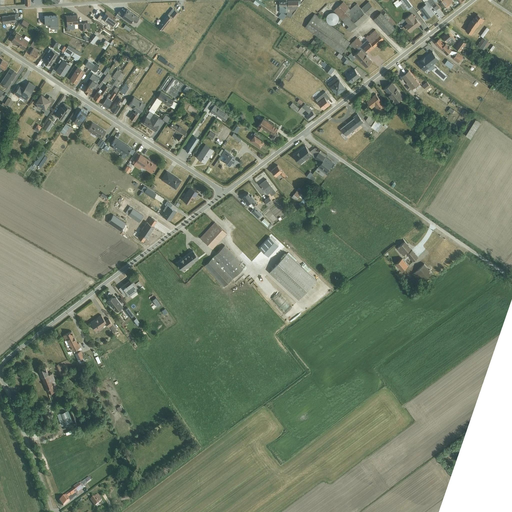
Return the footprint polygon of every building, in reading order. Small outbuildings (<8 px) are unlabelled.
[(288,9),(289,9),(297,9),(299,6),(299,4),(301,3),(301,0),(288,1),(288,9)] [(406,8),(401,0),(399,1),(398,0),(396,0),(393,3),(397,7),(400,5),(404,10),(406,8)] [(400,0),(401,0),(406,8),(408,10),(413,6),(407,0),(400,0)] [(422,0),(426,4),(420,9),(424,15),(422,16),(425,20),(434,14),(430,8),(432,6),(431,5),(435,3),(432,0),(422,0)] [(286,12),(287,1),(278,1),(278,5),(280,5),(280,9),(282,9),(282,11),(281,12),(278,17),(283,20),(287,15),(283,12),(286,12)] [(343,1),(334,10),(349,26),(347,29),(350,32),(376,9),(369,1),(361,8),(357,3),(350,9),(343,1)] [(96,9),(99,23),(107,21),(104,7),(96,9)] [(127,9),(122,16),(130,22),(132,20),(136,22),(139,18),(127,9)] [(381,12),(373,19),(388,35),(395,27),(393,25),(395,23),(386,13),(383,15),(381,12)] [(18,13),(2,16),(3,23),(16,22),(16,21),(17,21),(17,19),(19,19),(18,13)] [(315,13),(305,27),(342,54),(351,42),(343,36),(344,34),(315,13)] [(412,13),(405,19),(408,23),(405,25),(410,32),(421,24),(412,13)] [(172,18),(168,14),(158,27),(162,30),(172,18)] [(469,26),(466,30),(472,34),(478,25),(479,26),(481,23),(482,24),(485,19),(478,14),(475,18),(474,18),(471,22),(471,21),(468,25),(469,26)] [(77,15),(66,15),(67,28),(75,27),(75,28),(78,28),(77,15)] [(29,22),(24,19),(22,18),(18,22),(20,24),(25,28),(29,22)] [(367,39),(375,47),(384,39),(375,29),(369,35),(368,35),(365,37),(367,39)] [(448,31),(442,36),(447,42),(451,45),(456,41),(448,31)] [(16,32),(11,41),(23,49),(30,38),(26,35),(24,37),(16,32)] [(96,35),(90,42),(93,44),(99,37),(96,35)] [(375,47),(367,39),(363,43),(357,37),(349,45),(353,50),(355,49),(356,50),(357,48),(359,50),(355,55),(366,67),(372,61),(366,54),(375,47)] [(483,37),(478,45),(484,50),(486,47),(487,47),(490,43),(488,41),(483,37)] [(33,47),(29,54),(35,58),(36,57),(39,59),(42,55),(38,53),(40,50),(34,46),(38,40),(35,38),(30,45),(33,47)] [(50,45),(50,46),(52,47),(52,46),(54,47),(58,42),(54,39),(53,40),(50,44),(50,45)] [(439,39),(435,42),(441,48),(447,54),(448,53),(456,55),(453,59),(458,62),(463,56),(458,52),(452,50),(446,43),(445,44),(439,39)] [(461,39),(455,47),(461,51),(466,43),(461,39)] [(67,47),(80,56),(82,53),(69,44),(67,47)] [(491,44),(489,49),(504,55),(506,51),(491,44)] [(67,47),(64,52),(63,52),(69,56),(70,54),(73,56),(72,58),(77,61),(80,56),(67,47)] [(51,49),(44,60),(47,61),(46,63),(47,63),(47,64),(48,64),(50,65),(58,53),(51,49)] [(432,51),(418,62),(424,71),(439,60),(432,51)] [(339,52),(337,56),(347,64),(350,60),(339,52)] [(90,58),(85,65),(91,69),(97,62),(90,58)] [(0,60),(0,70),(0,71),(2,68),(4,69),(8,64),(7,63),(2,59),(1,61),(0,60)] [(63,60),(57,70),(63,74),(70,64),(71,65),(72,63),(69,61),(68,63),(63,60)] [(448,60),(445,64),(451,68),(454,64),(448,60)] [(325,61),(323,64),(326,66),(324,69),(331,74),(335,68),(325,61)] [(78,67),(70,79),(77,83),(84,71),(78,67)] [(10,68),(0,83),(6,87),(16,72),(10,68)] [(116,79),(121,72),(122,70),(119,68),(118,70),(117,69),(113,76),(116,79)] [(354,68),(345,74),(352,82),(360,75),(354,68)] [(156,82),(161,73),(155,69),(150,79),(156,82)] [(409,71),(402,76),(407,82),(406,83),(411,89),(419,84),(409,71)] [(121,72),(116,79),(120,81),(125,74),(121,72)] [(93,88),(96,84),(97,82),(94,80),(97,76),(92,73),(89,78),(92,80),(84,91),(89,94),(93,88)] [(108,73),(102,81),(105,83),(111,75),(108,73)] [(337,77),(329,83),(337,94),(345,87),(337,77)] [(19,85),(15,93),(19,96),(20,95),(26,99),(35,85),(29,81),(24,88),(19,85)] [(427,81),(422,85),(428,92),(432,88),(427,81)] [(392,82),(384,88),(396,103),(404,97),(392,82)] [(98,91),(93,97),(98,101),(100,98),(101,99),(111,85),(108,83),(102,90),(100,89),(98,91)] [(109,94),(102,104),(107,107),(119,88),(116,87),(111,95),(109,94)] [(134,100),(140,104),(146,95),(135,89),(127,105),(130,107),(134,100)] [(325,91),(316,99),(324,109),(330,103),(327,100),(330,97),(325,91)] [(163,119),(162,119),(153,113),(162,101),(174,108),(177,103),(160,92),(151,106),(150,105),(148,107),(150,108),(148,110),(150,111),(142,123),(155,131),(163,119)] [(48,105),(52,97),(49,95),(47,98),(41,94),(36,102),(38,104),(36,106),(37,106),(38,108),(42,109),(44,111),(43,112),(47,114),(50,110),(46,108),(48,105)] [(373,97),(367,102),(372,108),(375,106),(378,109),(381,113),(387,108),(376,94),(373,96),(373,97)] [(3,101),(1,104),(5,107),(6,105),(9,106),(9,105),(10,106),(14,100),(11,99),(11,98),(8,97),(4,102),(3,101)] [(119,97),(110,109),(116,112),(120,106),(118,104),(122,99),(119,97)] [(208,108),(212,102),(210,100),(203,110),(205,112),(208,108)] [(212,102),(208,108),(213,112),(212,113),(214,115),(215,113),(225,120),(229,114),(212,102)] [(293,102),(290,106),(297,112),(301,108),(295,103),(294,103),(293,102)] [(305,103),(302,107),(307,110),(305,112),(307,114),(307,115),(310,119),(316,115),(313,110),(305,103)] [(60,106),(55,113),(60,116),(59,117),(63,120),(71,108),(64,104),(62,107),(60,106)] [(119,114),(126,116),(129,107),(123,105),(119,114)] [(81,109),(74,120),(80,124),(87,113),(81,109)] [(355,118),(341,128),(346,135),(364,122),(358,114),(354,117),(355,118)] [(370,114),(366,120),(369,123),(371,125),(375,118),(370,114)] [(265,128),(269,131),(273,134),(271,138),(275,141),(276,140),(277,141),(278,139),(277,137),(279,135),(275,132),(278,128),(263,118),(262,118),(261,120),(261,122),(257,127),(262,130),(264,127),(265,128)] [(49,119),(43,128),(47,131),(53,122),(49,119)] [(377,119),(371,127),(378,131),(383,124),(377,119)] [(476,119),(466,135),(471,139),(481,123),(476,119)] [(92,122),(87,130),(101,138),(106,131),(92,122)] [(172,122),(169,127),(175,131),(175,132),(177,133),(177,132),(179,134),(176,138),(181,141),(187,132),(181,129),(182,127),(179,125),(179,126),(172,122)] [(66,123),(60,131),(68,136),(73,128),(66,123)] [(210,131),(207,136),(212,139),(215,134),(210,131)] [(253,137),(251,139),(261,146),(264,141),(263,141),(265,138),(255,132),(252,137),(253,137)] [(234,133),(231,136),(240,141),(242,138),(234,133)] [(188,147),(186,150),(190,153),(199,139),(194,135),(187,146),(188,147)] [(129,152),(131,148),(115,138),(111,144),(114,145),(112,148),(122,154),(121,156),(124,158),(129,152)] [(205,144),(197,158),(205,163),(214,150),(205,144)] [(312,154),(310,151),(306,145),(293,155),(300,164),(312,154)] [(310,151),(312,154),(315,158),(319,152),(315,147),(310,151)] [(222,149),(218,154),(221,156),(219,158),(224,161),(224,160),(227,162),(226,164),(230,166),(231,164),(236,167),(239,162),(234,158),(235,157),(229,154),(230,153),(224,150),(222,149)] [(36,160),(33,163),(37,165),(45,153),(43,151),(36,160)] [(319,152),(315,158),(320,161),(317,165),(318,166),(326,156),(319,152)] [(134,163),(140,154),(138,153),(132,162),(134,163)] [(140,154),(134,163),(133,165),(140,169),(142,167),(152,173),(157,165),(140,154)] [(326,156),(318,166),(318,167),(326,173),(334,163),(326,156)] [(278,165),(272,170),(277,176),(280,174),(283,178),(284,177),(286,179),(288,177),(278,165)] [(167,172),(162,180),(175,189),(181,181),(167,172)] [(267,179),(260,184),(268,194),(270,192),(272,195),(276,192),(267,179)] [(190,187),(182,199),(188,203),(190,199),(192,200),(194,198),(198,192),(190,187)] [(299,188),(292,197),(296,201),(299,196),(302,198),(306,193),(299,188)] [(255,207),(253,209),(251,211),(260,219),(264,215),(262,214),(263,213),(256,207),(255,205),(258,202),(255,198),(254,199),(251,195),(251,196),(248,193),(243,197),(248,204),(249,204),(251,202),(255,207)] [(269,196),(264,200),(268,205),(273,201),(269,196)] [(129,203),(123,211),(138,221),(142,215),(137,211),(138,209),(129,203)] [(167,204),(166,205),(163,210),(165,211),(163,215),(170,220),(176,211),(171,207),(167,204)] [(144,212),(150,216),(155,209),(149,205),(144,212)] [(116,213),(109,223),(120,231),(128,221),(116,213)] [(148,222),(153,226),(157,221),(152,218),(148,222)] [(261,222),(269,230),(273,225),(271,223),(265,218),(261,222)] [(268,253),(238,221),(228,230),(234,235),(231,238),(256,264),(268,253)] [(153,226),(148,222),(147,222),(139,233),(140,233),(138,237),(144,241),(146,237),(147,238),(155,227),(153,226)] [(215,222),(200,237),(212,249),(227,233),(215,222)] [(405,241),(397,248),(403,255),(411,248),(405,241)] [(225,245),(204,266),(224,286),(243,268),(238,263),(240,261),(225,245)] [(412,249),(407,254),(413,261),(419,257),(412,249)] [(193,250),(176,263),(183,271),(199,258),(193,250)] [(287,253),(270,272),(299,299),(317,280),(287,253)] [(402,258),(396,263),(402,271),(409,265),(402,258)] [(424,263),(413,274),(421,283),(433,272),(424,263)] [(132,285),(130,282),(129,280),(119,288),(125,296),(127,294),(129,295),(142,285),(139,280),(135,283),(132,285)] [(112,297),(107,301),(110,304),(109,304),(112,308),(113,308),(115,310),(117,311),(123,306),(116,297),(112,297)] [(128,307),(124,310),(130,318),(134,315),(128,307)] [(101,315),(90,323),(96,331),(106,324),(108,327),(112,324),(108,318),(105,320),(101,315)] [(71,331),(63,335),(66,340),(64,341),(67,347),(70,346),(80,364),(86,360),(81,350),(82,349),(79,342),(77,343),(71,331)] [(46,366),(39,369),(48,393),(55,390),(51,381),(55,379),(53,373),(49,374),(46,366)] [(74,409),(70,411),(75,423),(79,422),(74,409)] [(63,499),(60,501),(63,506),(73,499),(71,497),(77,492),(78,493),(83,489),(81,487),(84,486),(84,485),(91,480),(89,477),(81,482),(73,488),(74,489),(62,497),(63,499)] [(94,497),(90,500),(95,506),(99,503),(94,497)]
